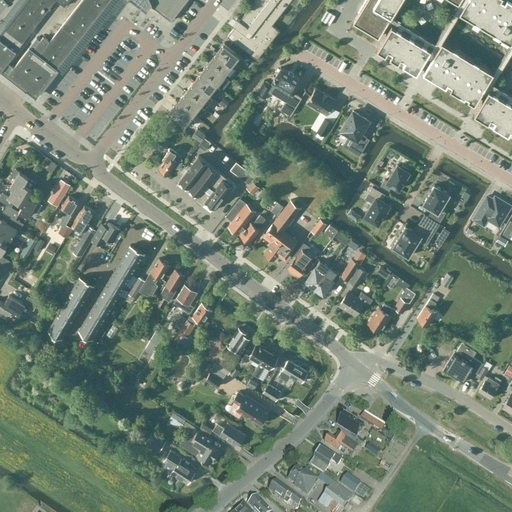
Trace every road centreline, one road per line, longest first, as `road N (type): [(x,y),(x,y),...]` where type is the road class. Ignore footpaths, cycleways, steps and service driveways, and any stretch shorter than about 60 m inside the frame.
road 1 (residential): [(356,368),(89,161)]
road 2 (residential): [(89,161),(214,0)]
road 3 (tertiary): [(211,511),(356,368)]
road 4 (tertiary): [(504,471),(410,413),(356,368)]
road 5 (residential): [(356,368),(369,357),(511,431)]
road 6 (residential): [(298,53),(444,141)]
